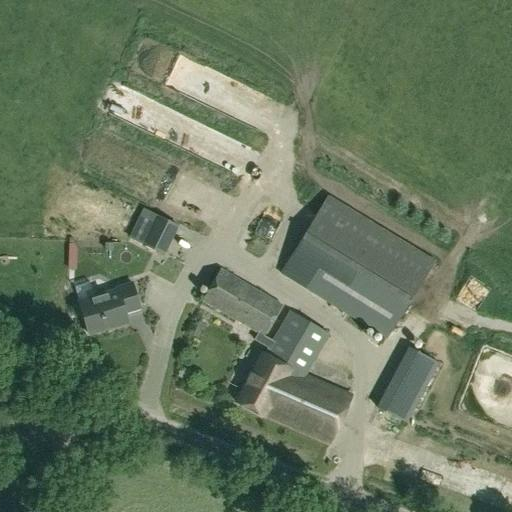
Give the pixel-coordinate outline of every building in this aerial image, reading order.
[(187,94),(212,100),(219,70),(193,64),(187,94)] [(387,340),(434,263),(327,197),(280,274),(387,340)] [(164,256),(178,226),(158,216),(156,215),(151,225),(142,245),(164,256)] [(288,241),(292,229),(269,222),(265,234),(288,241)] [(272,343),(264,338),(281,307),(220,272),(203,302),(259,334),(255,341),(269,349),(265,355),(264,354),(236,402),(265,418),(267,416),(330,443),(351,397),(306,377),(329,336),(289,313),(272,343)] [(116,290),(78,302),(88,335),(127,323),(124,313),(139,308),(132,283),(116,288),(116,290)] [(404,422),(437,363),(409,347),(376,407),(404,422)]
